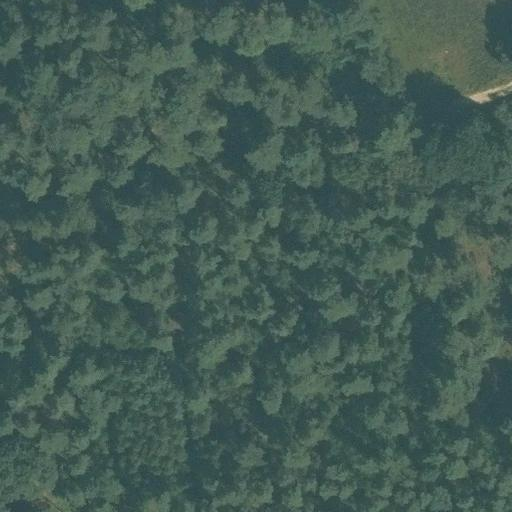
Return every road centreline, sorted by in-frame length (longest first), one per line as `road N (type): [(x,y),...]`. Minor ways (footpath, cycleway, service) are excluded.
road 1 (track): [(0,219),(423,137)]
road 2 (track): [(511,232),(471,210),(423,137),(511,98)]
